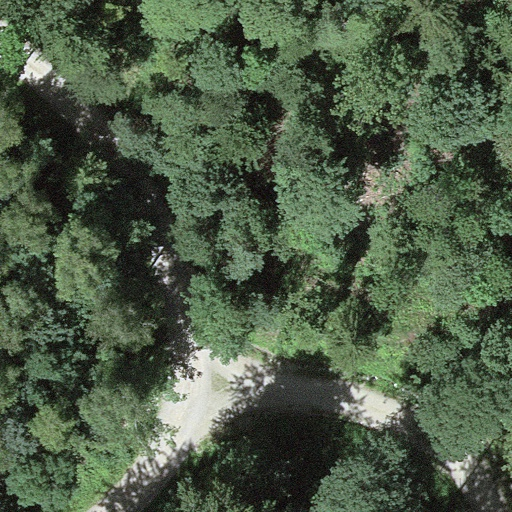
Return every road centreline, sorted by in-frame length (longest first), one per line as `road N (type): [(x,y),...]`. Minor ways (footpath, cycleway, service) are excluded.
road 1 (track): [(99,511),(179,439),(195,392),(198,253),(114,128),(0,37)]
road 2 (track): [(489,511),(478,484),(437,435),(397,410),(346,398),(195,392)]
